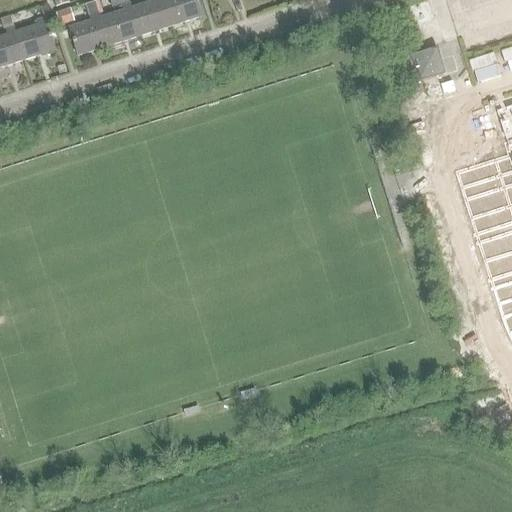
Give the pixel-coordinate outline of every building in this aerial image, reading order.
[(129,3),(127,0),(108,0),(112,9),(129,3)] [(130,8),(139,37),(170,27),(161,0),(152,0),(153,1),(130,8)] [(161,0),(170,27),(201,17),(196,0),(161,0)] [(98,13),(99,18),(108,46),(139,37),(130,8),(129,4),(121,6),(122,11),(104,17),(99,2),(94,3),(95,3),(98,13)] [(108,46),(99,18),(98,13),(95,3),(94,3),(85,6),(89,19),(91,18),(92,21),(68,29),(77,56),(108,46)] [(55,15),(59,27),(75,22),(70,10),(55,15)] [(0,20),(0,21),(3,31),(5,31),(13,28),(10,18),(0,20)] [(15,33),(23,60),(54,50),(46,23),(45,24),(43,19),(36,21),(38,26),(15,33)] [(0,37),(0,67),(23,60),(15,33),(13,28),(5,31),(7,36),(0,37)] [(400,61),(408,86),(442,74),(435,50),(411,57),(400,61)] [(511,106),(496,112),(497,117),(507,147),(508,147),(511,145),(511,106)] [(510,156),(456,173),(475,234),(479,244),(490,280),(493,290),(503,321),(510,338),(511,340),(511,145),(508,147),(507,147),(507,149),(510,156)] [(492,370),(499,379),(511,368),(504,359),(491,369),(492,370)]
